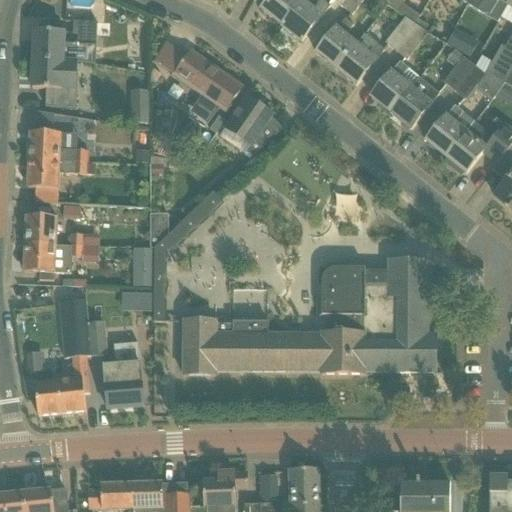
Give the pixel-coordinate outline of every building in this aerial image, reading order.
[(271,0),(262,12),(283,29),(303,5),(302,4),(305,0),(271,0)] [(350,0),(331,0),(343,10),(350,0)] [(353,17),(365,0),(350,0),(343,10),(353,17)] [(406,0),(389,0),(386,7),(407,21),(415,26),(421,18),(404,6),(406,0)] [(499,24),(509,7),(511,1),(511,0),(471,0),(468,6),(477,11),(499,24)] [(283,29),(302,44),(330,10),(321,3),(313,13),(303,5),(283,29)] [(418,28),(415,26),(407,21),(386,45),(397,54),(418,28)] [(345,22),(317,56),(337,72),(357,48),(346,40),(355,30),(345,22)] [(35,33),(34,63),(64,64),(64,62),(65,56),(78,56),(78,52),(78,47),(98,48),(98,24),(74,24),(73,35),(35,33)] [(429,36),(418,28),(397,54),(408,63),(429,36)] [(448,47),(459,53),(468,38),(457,31),(448,47)] [(366,37),(337,72),(357,88),(385,54),(376,48),(377,46),(366,37)] [(225,115),(243,90),(191,54),(188,58),(168,45),(156,63),(175,77),(174,79),(225,115)] [(511,52),(506,49),(496,67),(492,65),(486,74),(502,83),(511,67),(511,52)] [(457,70),(445,84),(455,92),(476,68),(470,63),(458,54),(456,53),(448,63),(457,70)] [(486,74),(492,65),(482,58),(476,68),(485,76),(486,74)] [(64,64),(34,63),(33,91),(47,91),(46,109),(75,110),(77,84),(78,63),(64,62),(64,64)] [(372,100),(392,116),(420,81),(400,66),(372,100)] [(511,67),(502,83),(506,85),(511,88),(511,67)] [(506,85),(502,83),(486,74),(485,76),(476,68),(455,92),(467,102),(478,87),(494,101),(506,85)] [(420,81),(392,116),(412,132),(440,98),(420,81)] [(497,98),(506,106),(511,98),(511,91),(506,87),(497,98)] [(247,154),(254,158),(283,131),(272,119),(273,118),(247,100),(226,130),(252,147),(247,154)] [(150,126),(150,109),(132,109),(131,126),(150,126)] [(447,161),(477,125),(456,109),(427,144),(447,161)] [(37,131),(55,132),(56,114),(38,114),(37,131)] [(219,119),(210,132),(216,136),(225,122),(219,119)] [(491,160),(498,166),(511,148),(511,132),(497,121),(487,134),(477,125),(447,161),(444,164),(455,173),(458,169),(467,176),(484,155),(491,160)] [(61,135),(31,135),(30,162),(86,163),(90,163),(90,153),(61,152),(61,135)] [(511,148),(498,166),(492,173),(506,184),(495,199),(511,212),(511,148)] [(150,166),(150,154),(137,153),(136,166),(150,166)] [(86,163),(30,162),(28,191),(59,191),(60,177),(86,178),(86,165),(86,163)] [(151,176),(163,176),(163,167),(151,167),(151,176)] [(81,221),(81,209),(64,209),(64,220),(81,221)] [(151,216),(151,240),(151,251),(152,252),(156,251),(169,239),(169,216),(164,216),(161,216),(151,216)] [(58,219),(27,218),(26,246),(57,247),(58,219)] [(70,249),(85,249),(85,238),(71,237),(70,249)] [(85,249),(70,249),(57,248),(57,247),(26,246),(25,275),(40,275),(40,283),(56,283),(56,275),(71,275),(72,260),(84,260),(85,249)] [(151,251),(135,251),(135,289),(152,290),(152,252),(151,251)] [(156,251),(155,290),(167,290),(168,253),(168,251),(156,251)] [(322,336),(268,337),(268,326),(233,326),(233,327),(217,327),(217,324),(184,324),(184,378),(217,378),(217,375),(321,375),(322,377),(365,377),(365,375),(436,375),(437,338),(429,337),(429,264),(389,264),(389,273),(365,273),(365,271),(338,270),(335,270),(333,271),(331,272),(329,273),(328,274),(326,275),(325,277),(324,279),(323,281),(322,283),(322,285),(322,318),(328,318),(327,337),(322,336)] [(88,302),(61,305),(66,361),(93,358),(90,326),(88,302)] [(93,358),(108,357),(105,325),(90,326),(93,358)] [(108,412),(144,409),(139,346),(114,348),(116,369),(105,370),(108,412)] [(46,371),(45,354),(28,355),(28,372),(46,371)] [(35,378),(39,419),(87,414),(85,397),(89,397),(88,384),(86,363),(73,365),(75,385),(51,387),(50,377),(35,378)] [(306,500),(319,499),(319,473),(291,474),(292,505),(262,506),(262,511),(295,511),(296,511),(306,511),(306,500)] [(236,511),(236,492),(248,492),(247,475),(219,476),(219,484),(204,485),(204,509),(207,509),(207,511),(236,511)] [(278,479),(262,479),(263,504),(279,503),(278,479)] [(511,511),(511,484),(508,485),(508,479),(490,479),(490,497),(491,497),(490,511),(511,511)] [(450,511),(451,486),(421,486),(421,483),(418,483),(417,486),(402,486),(401,511),(450,511)] [(163,489),(163,486),(131,487),(133,511),(132,511),(164,511),(167,511),(166,511),(188,511),(188,497),(176,497),(176,488),(163,489)] [(89,511),(130,511),(133,511),(131,487),(101,488),(102,493),(89,493),(89,511)] [(68,511),(66,492),(53,494),(53,493),(24,496),(25,511),(68,511)] [(25,511),(24,496),(0,498),(0,511),(25,511)] [(320,508),(319,499),(306,500),(306,511),(296,511),(295,511),(318,511),(318,508),(320,508)]
